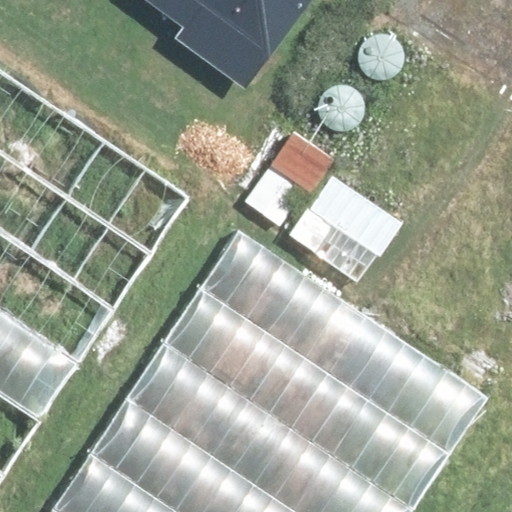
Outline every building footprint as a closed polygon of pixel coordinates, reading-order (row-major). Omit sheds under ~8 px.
[(249,85),(307,0),(143,0),(179,24),(171,32),(249,85)] [(0,440),(174,173),(0,60),(0,440)] [(299,121),(269,159),(302,184),(332,146),(299,121)] [(261,164),(240,192),(275,218),(296,190),(261,164)] [(407,211),(334,164),(287,226),(360,278),(407,211)] [(244,209),(35,511),(392,511),(487,374),(244,209)]
